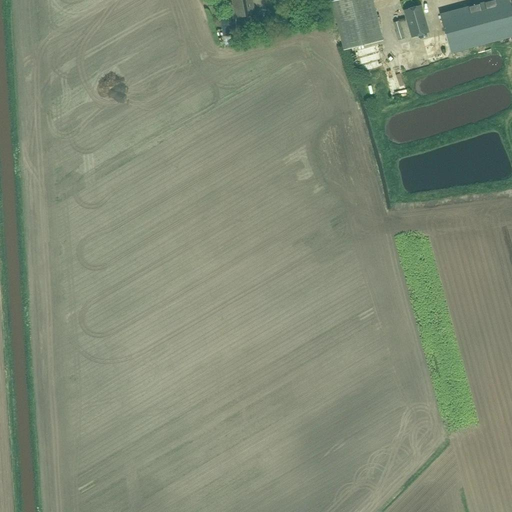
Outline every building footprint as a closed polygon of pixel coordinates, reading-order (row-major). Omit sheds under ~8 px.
[(236,19),(252,16),(249,0),(230,0),(231,1),(232,1),(236,19)] [(343,50),(382,41),(372,0),(336,0),(331,1),(343,50)] [(493,0),(439,15),(450,53),(511,36),(511,14),(508,0),(493,0)] [(404,11),(410,37),(427,33),(420,7),(404,11)] [(233,36),(230,20),(220,22),(223,38),(233,36)] [(396,33),(401,31),(399,21),(393,23),(396,33)] [(355,49),(361,70),(384,64),(378,43),(355,49)] [(390,68),(386,68),(390,93),(400,91),(399,87),(404,86),(400,60),(404,60),(405,70),(412,69),(410,53),(389,56),(390,68)]
